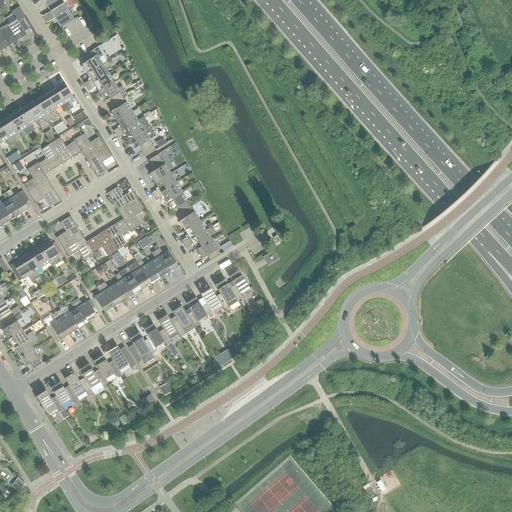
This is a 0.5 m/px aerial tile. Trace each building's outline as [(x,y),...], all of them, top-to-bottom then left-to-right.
[(42,0),(50,12),(63,3),(61,0),(42,0)] [(50,12),(60,28),(73,19),(63,3),(50,12)] [(23,19),(25,18),(18,7),(10,12),(15,19),(6,24),(17,40),(26,35),(24,32),(29,29),(23,19)] [(0,33),(8,46),(17,40),(6,24),(2,27),(0,24),(0,33)] [(80,64),(86,74),(102,64),(98,58),(103,56),(97,47),(82,56),(85,61),(80,64)] [(90,79),(83,84),(85,87),(108,73),(102,64),(86,74),(90,79)] [(94,87),(98,92),(113,83),(108,73),(85,87),(88,91),(94,87)] [(63,82),(54,88),(67,110),(71,107),(67,101),(73,98),(63,82)] [(112,104),(122,97),(127,94),(122,86),(117,89),(113,83),(98,92),(104,102),(109,99),(112,104)] [(54,88),(44,94),(54,109),(59,106),(63,112),(67,110),(54,88)] [(49,113),(54,109),(44,94),(35,100),(49,121),(53,119),(49,113)] [(110,112),(116,121),(131,112),(122,97),(112,104),(115,109),(110,112)] [(35,100),(26,105),(36,121),(41,118),(45,124),(49,121),(35,100)] [(26,105),(17,111),(30,133),(34,130),(31,124),(36,121),(26,105)] [(26,135),(30,133),(17,111),(8,117),(18,132),(23,129),(26,135)] [(82,111),(72,118),(75,123),(86,117),(82,111)] [(119,127),(112,131),(115,135),(137,121),(131,112),(116,121),(119,127)] [(8,117),(0,121),(0,124),(12,144),(16,142),(12,136),(18,132),(8,117)] [(55,126),(58,132),(67,126),(63,120),(55,126)] [(124,134),(127,140),(143,130),(145,128),(146,125),(144,122),(141,121),(138,123),(137,121),(115,135),(117,139),(124,134)] [(12,144),(0,124),(0,143),(4,140),(10,149),(14,147),(12,144)] [(138,146),(144,156),(155,150),(149,139),(154,136),(149,127),(143,130),(127,140),(133,149),(138,146)] [(48,141),(53,138),(48,130),(44,133),(48,141)] [(73,141),(74,142),(81,152),(85,159),(105,147),(99,137),(90,143),(84,134),(73,141)] [(49,142),(50,144),(62,163),(81,152),(74,142),(65,147),(60,138),(54,141),(53,139),(49,142)] [(44,175),(62,163),(50,144),(40,150),(46,159),(38,164),(44,175)] [(105,147),(85,159),(96,178),(107,171),(102,162),(111,156),(105,147)] [(170,174),(158,154),(147,161),(153,171),(148,174),(154,183),(170,174)] [(11,156),(6,159),(9,164),(14,161),(11,156)] [(23,169),(19,162),(14,166),(18,172),(23,169)] [(23,184),(29,194),(48,182),(44,175),(38,164),(37,163),(26,170),(32,179),(23,184)] [(151,193),(153,197),(176,183),(170,174),(154,183),(158,189),(151,193)] [(49,207),(60,200),(48,182),(29,194),(35,204),(44,198),(49,207)] [(162,196),(166,202),(181,192),(176,183),(153,197),(156,201),(162,196)] [(117,187),(106,194),(118,212),(138,200),(132,190),(123,196),(117,187)] [(6,192),(20,214),(29,208),(19,192),(14,196),(10,190),(6,192)] [(177,208),(180,213),(190,207),(186,199),(190,197),(186,190),(182,193),(181,192),(166,202),(172,211),(177,208)] [(20,214),(6,192),(2,195),(6,201),(1,204),(10,220),(20,214)] [(118,212),(122,219),(128,230),(129,231),(140,224),(135,215),(144,210),(138,200),(118,212)] [(0,223),(1,225),(10,220),(1,204),(0,204),(0,223)] [(199,221),(190,207),(180,213),(183,218),(178,221),(184,231),(199,221)] [(56,238),(62,247),(82,235),(70,216),(59,223),(65,232),(56,238)] [(128,230),(122,219),(104,231),(116,250),(126,244),(120,235),(128,230)] [(187,236),(180,240),(183,244),(205,230),(199,221),(184,231),(187,236)] [(192,244),(195,249),(211,239),(205,230),(183,244),(185,248),(192,244)] [(104,231),(86,242),(93,252),(101,247),(107,256),(116,250),(104,231)] [(93,252),(86,242),(82,235),(62,247),(68,257),(77,251),(82,260),(93,253),(93,252)] [(220,254),(211,239),(195,249),(201,259),(206,256),(209,261),(220,254)] [(49,241),(40,246),(49,262),(52,266),(61,260),(58,254),(52,244),(49,241)] [(54,242),(54,243),(52,244),(58,254),(60,253),(61,252),(54,242)] [(49,262),(40,246),(31,252),(40,268),(49,262)] [(155,251),(168,272),(178,266),(168,251),(162,254),(159,248),(155,251)] [(118,252),(121,257),(127,253),(124,249),(118,252)] [(149,262),(159,278),(168,272),(155,251),(151,253),(154,259),(149,262)] [(263,257),(264,258),(268,265),(277,259),(273,251),(263,257)] [(35,271),(40,268),(31,252),(21,258),(35,280),(39,277),(35,271)] [(121,258),(118,253),(112,256),(116,262),(121,258)] [(31,282),(35,280),(21,258),(12,264),(14,267),(21,279),(27,276),(31,282)] [(136,262),(150,284),(159,278),(149,262),(144,266),(140,260),(136,262)] [(131,274),(141,289),(150,284),(136,262),(132,265),(127,268),(131,274)] [(12,264),(9,266),(19,281),(21,279),(14,267),(12,264)] [(118,273),(131,295),(141,289),(131,274),(127,268),(122,271),(118,273)] [(235,297),(237,301),(242,298),(240,294),(249,288),(238,270),(228,276),(234,285),(229,288),(235,297)] [(113,285),(122,301),(131,295),(118,273),(114,276),(118,282),(113,285)] [(58,286),(63,283),(59,277),(55,280),(58,286)] [(219,294),(215,297),(221,306),(220,306),(223,310),(228,307),(237,301),(235,297),(229,288),(224,279),(214,285),(219,294)] [(73,287),(69,282),(65,285),(68,290),(73,287)] [(100,285),(113,307),(122,301),(113,285),(107,288),(104,282),(100,285)] [(113,307),(100,285),(96,287),(99,293),(94,297),(104,312),(113,307)] [(221,306),(215,297),(209,288),(200,294),(205,303),(201,306),(206,315),(209,319),(214,316),(211,312),(220,306),(221,306)] [(192,324),(194,328),(199,325),(197,321),(206,315),(201,306),(195,297),(186,303),(191,312),(186,315),(192,324)] [(78,299),(74,301),(87,323),(97,317),(87,301),(81,305),(78,299)] [(10,310),(4,301),(0,303),(0,318),(2,323),(13,316),(20,311),(16,306),(10,310)] [(68,313),(78,328),(87,323),(74,301),(70,304),(74,309),(68,313)] [(192,324),(186,315),(181,306),(171,312),(177,321),(172,323),(178,333),(180,337),(185,334),(194,328),(192,324)] [(56,312),(69,334),(78,328),(68,313),(63,316),(59,310),(56,312)] [(69,334),(56,312),(52,315),(55,321),(50,324),(59,340),(69,334)] [(1,330),(7,340),(22,330),(16,321),(22,318),(19,313),(14,316),(13,316),(2,323),(6,328),(1,330)] [(178,333),(172,323),(167,315),(157,321),(162,329),(158,332),(163,342),(166,346),(171,343),(168,339),(178,333)] [(253,324),(257,331),(262,327),(258,321),(253,324)] [(154,348),(163,342),(158,332),(152,324),(143,330),(148,338),(144,341),(143,341),(149,351),(154,357),(156,361),(160,358),(156,352),(157,351),(154,348)] [(7,340),(13,349),(34,336),(32,332),(26,336),(22,330),(7,340)] [(134,347),(129,350),(137,363),(141,361),(143,364),(154,357),(149,351),(143,341),(144,341),(138,333),(128,339),(134,347)] [(13,349),(18,358),(34,349),(30,343),(36,340),(34,336),(13,349)] [(242,340),(245,346),(250,343),(247,337),(242,340)] [(107,352),(112,361),(118,370),(127,364),(130,368),(135,365),(127,352),(122,355),(116,346),(107,352)] [(173,347),(169,350),(173,356),(177,354),(173,347)] [(228,348),(215,356),(220,365),(234,357),(228,348)] [(34,349),(18,358),(24,368),(29,365),(32,370),(43,363),(34,349)] [(92,361),(98,370),(104,379),(113,373),(116,377),(121,374),(118,370),(112,361),(108,364),(102,355),(92,361)] [(214,370),(218,367),(214,359),(211,361),(210,364),(214,370)] [(107,384),(104,379),(98,370),(93,372),(88,364),(78,370),(84,379),(89,388),(90,388),(93,393),(94,394),(103,388),(102,388),(107,384)] [(89,388),(84,379),(79,381),(74,373),(64,379),(69,387),(75,397),(85,391),(88,396),(93,393),(90,388),(89,388)] [(78,401),(75,397),(69,387),(65,390),(59,382),(50,388),(55,396),(61,406),(61,405),(70,400),(73,404),(78,401)] [(159,388),(163,396),(171,392),(166,384),(159,388)] [(45,390),(35,396),(47,414),(56,409),(59,412),(64,409),(61,405),(61,406),(55,396),(50,399),(45,390)] [(131,422),(141,416),(137,409),(135,410),(134,408),(125,413),(131,422)] [(10,493),(2,487),(0,490),(0,496),(5,500),(10,493)]
